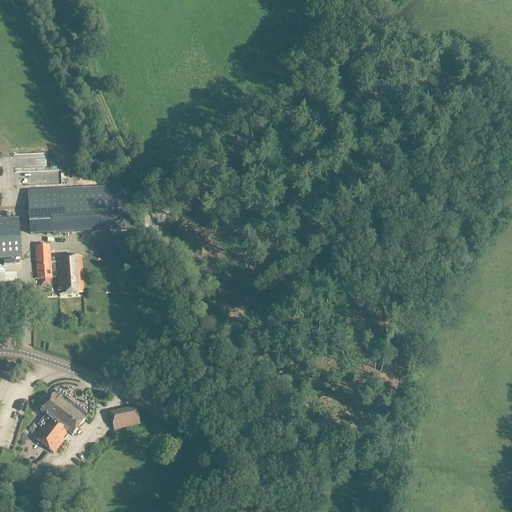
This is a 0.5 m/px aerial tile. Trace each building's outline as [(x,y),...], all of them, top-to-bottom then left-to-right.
[(79,191),(29,193),(31,234),(61,233),(61,234),(130,230),(127,188),(79,191)] [(17,219),(0,220),(0,259),(21,257),(18,222),(17,222),(17,219)] [(52,277),(50,259),(49,246),(34,247),(37,280),(52,279),(52,277)] [(56,259),(57,278),(58,295),(83,294),(81,257),(56,259)] [(53,395),(40,412),(45,415),(48,418),(69,434),(72,436),(84,420),(88,416),(57,392),(53,396),(53,395)] [(136,408),(109,413),(113,431),(140,426),(136,408)] [(40,428),(33,438),(53,454),(69,434),(48,418),(45,415),(37,426),(40,428)] [(12,433),(14,423),(9,421),(6,431),(12,433)] [(47,470),(41,487),(53,492),(59,473),(47,470)] [(77,480),(61,475),(56,492),(72,497),(77,480)] [(46,499),(28,493),(25,500),(43,506),(46,499)] [(351,502),(350,511),(381,511),(382,502),(351,502)]
